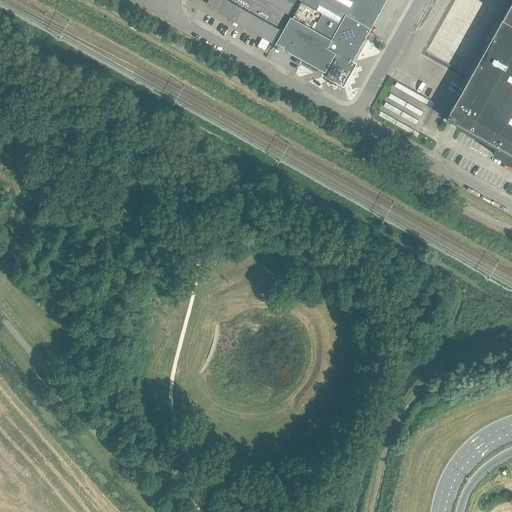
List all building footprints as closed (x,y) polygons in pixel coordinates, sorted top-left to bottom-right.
[(273,41),(296,0),(208,0),(206,3),(273,41)] [(383,6),(386,0),(299,0),(276,43),(277,42),(279,42),(281,43),(285,45),(284,47),(325,70),(327,68),(329,69),(332,69),(351,63),(358,51),(360,50),(360,48),(365,38),(367,37),(367,35),(372,26),(374,25),(374,23),(382,9),(383,8),(383,6)] [(511,0),(470,76),(459,96),(446,119),(451,121),(451,120),(456,123),(456,124),(497,147),(493,154),(511,164),(511,0)] [(259,44),(258,46),(265,50),(266,48),(270,41),(263,37),(259,44)] [(435,103),(397,82),(395,86),(432,107),(435,103)] [(407,102),(391,93),(388,97),(405,107),(407,102)] [(402,111),(386,102),(384,106),(400,115),(402,111)] [(424,112),(407,103),(405,107),(421,116),(424,112)] [(397,120),(381,111),(379,115),(395,124),(397,120)] [(419,120),(403,111),(400,115),(416,124),(419,120)] [(414,130),(398,120),(395,125),(412,134),(414,130)]
